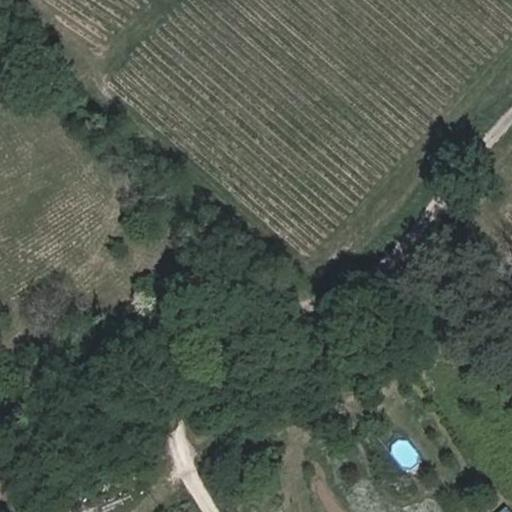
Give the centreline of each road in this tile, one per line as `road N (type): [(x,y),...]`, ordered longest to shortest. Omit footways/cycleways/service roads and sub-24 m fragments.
road 1 (unclassified): [(511,123),(384,265),(178,360)]
road 2 (track): [(178,360),(85,383),(0,426)]
